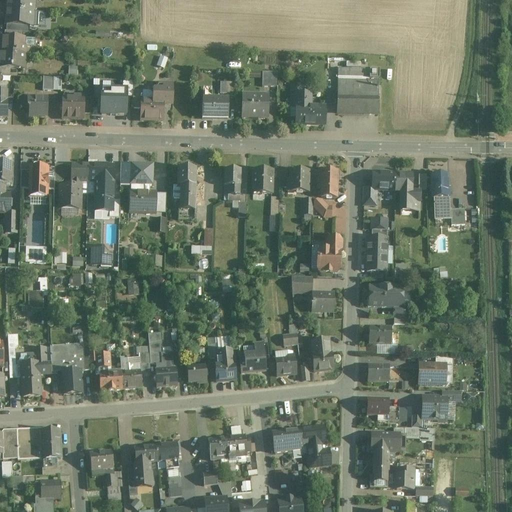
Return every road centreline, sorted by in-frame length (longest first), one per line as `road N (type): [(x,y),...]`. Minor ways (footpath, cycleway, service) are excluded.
road 1 (residential): [(0,136),(355,146)]
road 2 (residential): [(349,387),(73,411)]
road 3 (residential): [(349,387),(355,146)]
road 4 (residential): [(355,146),(511,148)]
road 5 (track): [(448,148),(466,92),(475,0)]
